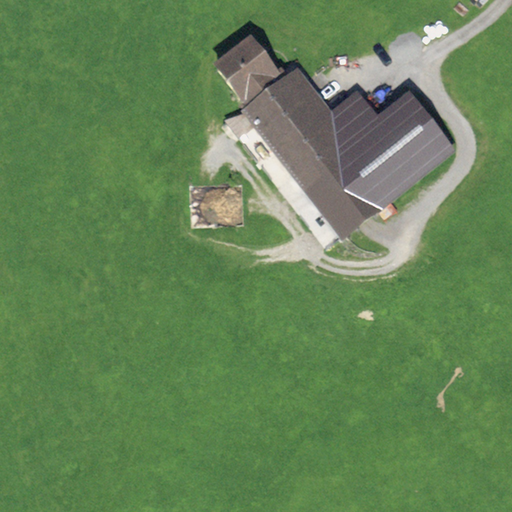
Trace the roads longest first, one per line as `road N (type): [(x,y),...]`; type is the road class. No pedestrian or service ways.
road 1 (track): [(414,61),(460,127),(465,161),(423,206),(402,253),(370,267),(322,259)]
road 2 (track): [(505,0),(492,16),(414,61),(348,76)]
